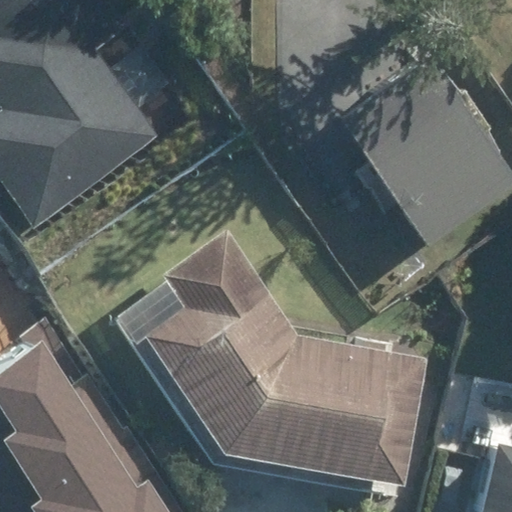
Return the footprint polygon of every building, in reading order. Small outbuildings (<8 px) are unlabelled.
[(0,0),(0,179),(31,224),(157,137),(92,44),(115,28),(95,0),(0,0)] [(339,118),(430,247),(511,189),(511,174),(429,55),(339,118)] [(159,272),(183,307),(143,334),(223,451),(404,484),(426,359),(298,334),(224,228),(159,272)] [(184,511),(51,322),(0,356),(0,511),(184,511)] [(511,511),(511,447),(498,444),(480,511),(511,511)]
